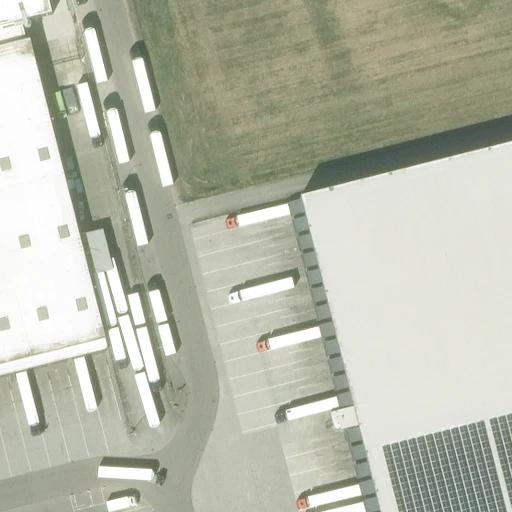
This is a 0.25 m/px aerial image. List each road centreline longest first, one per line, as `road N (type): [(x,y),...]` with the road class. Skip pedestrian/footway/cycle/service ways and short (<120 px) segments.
road 1 (unclassified): [(104,0),(206,397),(170,491)]
road 2 (unclassified): [(0,499),(111,471),(170,491)]
